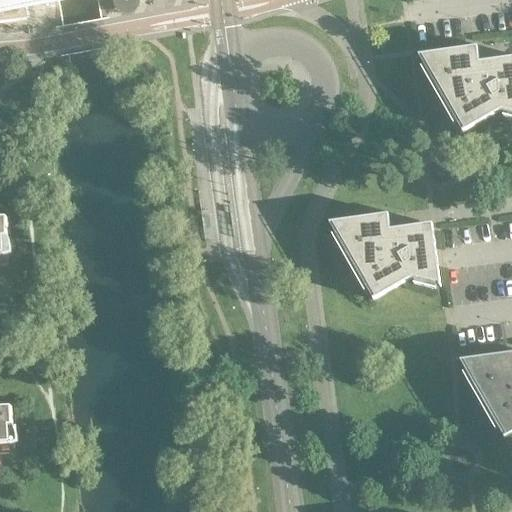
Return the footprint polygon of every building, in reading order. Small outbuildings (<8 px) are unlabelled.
[(479,63),(477,48),(419,56),(419,57),(423,57),(427,65),(437,82),(451,106),(460,122),(465,130),(462,132),(463,133),(494,115),(503,110),(505,111),(511,112),(511,58),(497,61),(479,63)] [(395,235),(392,219),(333,227),(334,229),(337,228),(341,235),(376,295),(379,302),(377,304),(377,305),(417,282),(443,288),(443,292),(445,292),(436,229),(395,235)] [(0,223),(0,259),(7,260),(8,243),(12,243),(13,224),(0,223)] [(511,358),(463,365),(464,366),(467,366),(509,439),(507,441),(507,442),(511,439),(511,358)] [(0,409),(0,446),(15,446),(15,429),(18,429),(18,409),(0,409)]
